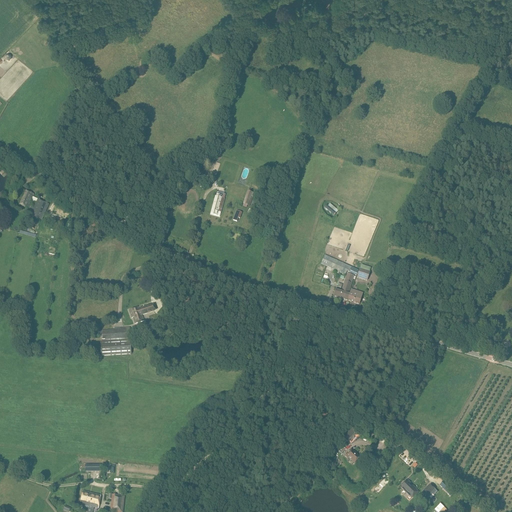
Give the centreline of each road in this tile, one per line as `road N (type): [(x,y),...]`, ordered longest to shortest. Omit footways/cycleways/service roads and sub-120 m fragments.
road 1 (tertiary): [(511,365),(215,276),(0,149)]
road 2 (track): [(111,0),(59,56),(112,145),(136,236)]
road 3 (track): [(308,306),(254,409),(157,511)]
road 4 (track): [(262,294),(304,129)]
road 5 (track): [(337,0),(304,129)]
